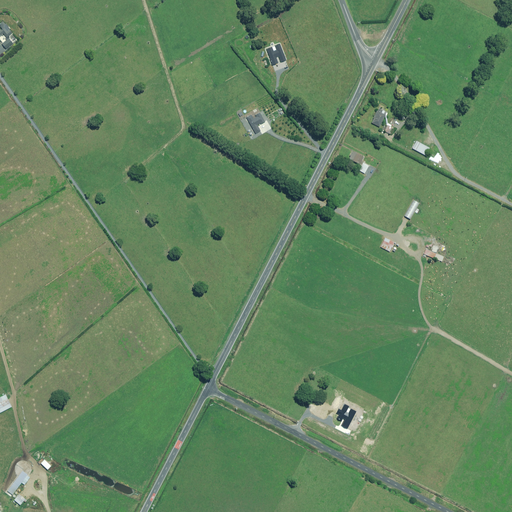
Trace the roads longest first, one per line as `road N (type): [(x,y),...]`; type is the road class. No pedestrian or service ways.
road 1 (tertiary): [(369,73),(207,388)]
road 2 (unclassified): [(448,511),(207,388)]
road 3 (tertiary): [(207,388),(143,511)]
